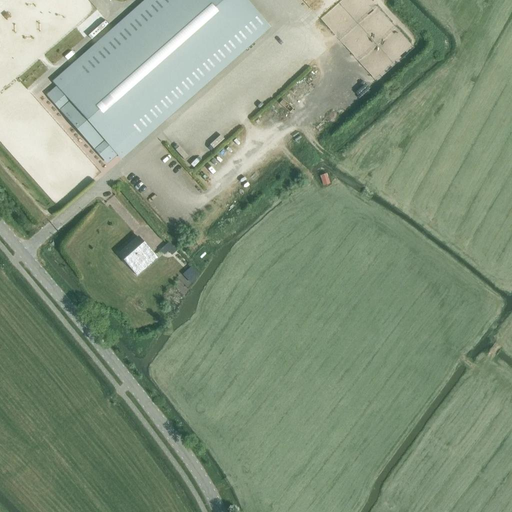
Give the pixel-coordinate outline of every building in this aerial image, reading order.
[(46,95),(76,129),(107,164),(117,155),(121,160),(271,28),(246,0),(144,0),(52,82),(56,86),(46,95)] [(330,86),(342,99),(351,90),(339,77),(330,86)] [(158,258),(137,236),(135,238),(134,236),(123,246),(124,248),(117,254),(137,277),(158,258)] [(175,251),(168,243),(161,250),(164,254),(168,250),(172,254),(175,251)] [(199,276),(198,275),(191,267),(187,271),(195,280),(195,279),(199,276)]
